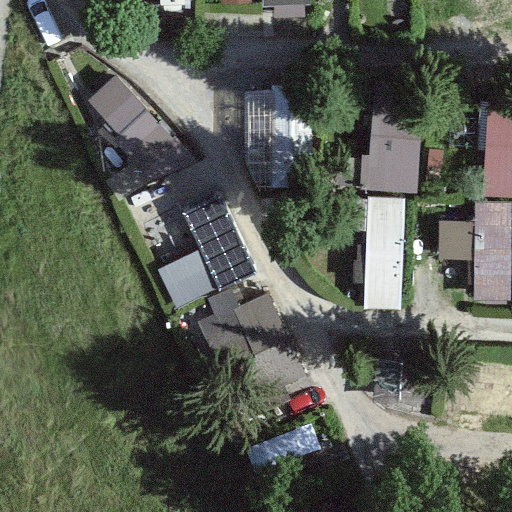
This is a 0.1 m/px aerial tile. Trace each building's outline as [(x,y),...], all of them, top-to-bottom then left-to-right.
[(112,0),(113,17),(195,13),(194,0),(112,0)] [(158,181),(193,149),(117,70),(83,102),(158,181)] [(312,84),(264,85),(265,172),(313,171),(312,84)] [(423,86),(373,84),(370,155),(363,155),(361,192),(418,194),(423,86)] [(511,105),(490,104),(482,195),(511,197),(511,105)] [(160,266),(182,304),(253,265),(204,178),(172,196),(199,244),(160,266)] [(406,198),(368,197),(364,309),(402,310),(406,198)] [(511,201),(474,202),(474,222),(440,222),(440,261),(474,261),(474,303),(511,302),(511,201)] [(242,415),(314,371),(252,269),(180,312),(242,415)] [(511,364),(476,365),(477,413),(511,412),(511,364)] [(318,511),(373,511),(373,496),(318,497),(318,511)]
